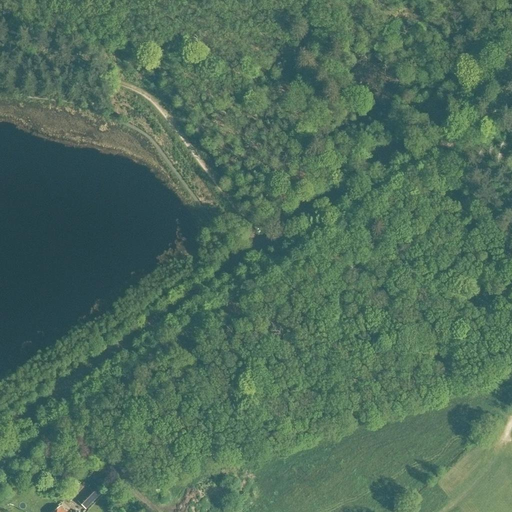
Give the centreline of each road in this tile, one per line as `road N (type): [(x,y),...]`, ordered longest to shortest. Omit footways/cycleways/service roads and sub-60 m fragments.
road 1 (tertiary): [(0,435),(511,62)]
road 2 (track): [(0,50),(111,79),(149,98),(262,245)]
